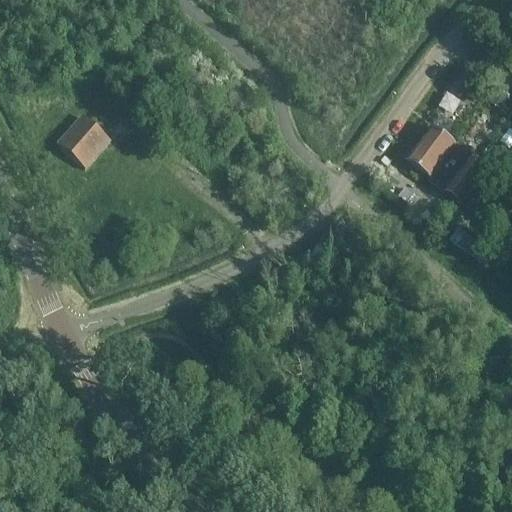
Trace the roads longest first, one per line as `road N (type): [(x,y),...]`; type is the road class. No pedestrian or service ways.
road 1 (unknown): [(375,511),(275,442),(166,337),(135,342),(61,385),(0,391)]
road 2 (tertiary): [(202,511),(137,446),(72,352),(0,192)]
